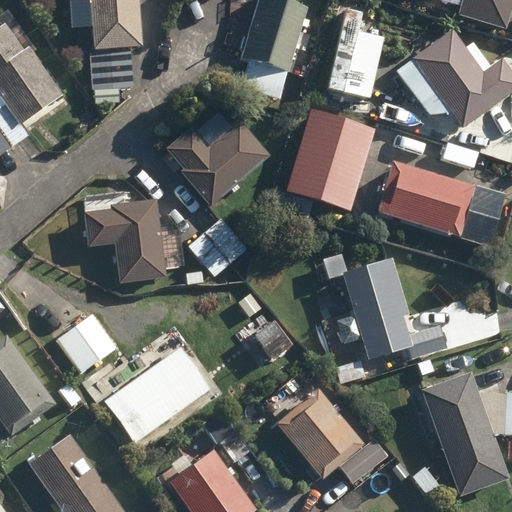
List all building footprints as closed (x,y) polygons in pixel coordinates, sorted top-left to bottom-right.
[(85,0),(91,0),(95,54),(143,50),(139,0),(66,0),(67,1),(85,0)] [(260,0),(243,61),(289,75),(308,11),(270,0),(260,0)] [(336,0),(332,24),(361,31),(368,3),(351,0),(336,0)] [(511,0),(464,0),(459,17),(506,32),(511,10),(511,0)] [(0,100),(5,107),(0,110),(0,130),(13,150),(30,138),(23,128),(64,98),(29,50),(25,53),(5,26),(0,30),(0,100)] [(414,62),(464,131),(511,95),(511,73),(504,62),(484,76),(454,33),(414,62)] [(294,61),(306,65),(309,54),(297,50),(294,61)] [(286,194),(349,215),(376,133),(312,113),(286,194)] [(181,175),(212,210),(270,160),(240,125),(210,150),(193,131),(166,153),(184,173),(181,175)] [(0,159),(13,150),(0,130),(0,159)] [(379,216),(460,241),(476,189),(395,164),(379,216)] [(115,246),(119,286),(166,280),(156,203),(111,209),(112,213),(85,216),(89,250),(115,246)] [(205,236),(231,266),(247,252),(220,222),(205,236)] [(215,280),(231,266),(205,236),(189,250),(215,280)] [(344,277),(370,363),(409,351),(412,363),(448,352),(441,329),(410,339),(404,320),(410,319),(393,263),(344,277)] [(209,304),(218,326),(247,316),(238,293),(209,304)] [(58,342),(82,376),(117,351),(94,318),(58,342)] [(0,345),(0,420),(13,438),(56,407),(8,340),(0,345)] [(105,404),(136,447),(211,393),(181,350),(105,404)] [(338,371),(342,387),(366,380),(361,364),(338,371)] [(423,394),(460,501),(509,484),(498,450),(505,450),(505,461),(511,461),(511,398),(509,398),(483,407),(472,377),(423,394)] [(278,428),(324,482),(364,448),(319,394),(278,428)] [(193,413),(198,420),(205,415),(200,408),(193,413)] [(207,421),(220,438),(233,429),(221,412),(207,421)] [(224,444),(239,464),(251,454),(236,435),(224,444)] [(122,511),(70,439),(29,468),(61,511),(122,511)] [(340,471),(354,488),(389,460),(375,443),(340,471)] [(168,483),(189,511),(255,511),(211,451),(168,483)] [(413,479),(426,496),(437,486),(424,470),(413,479)]
